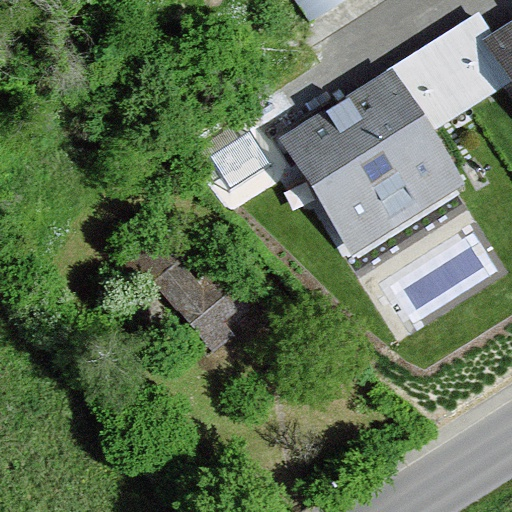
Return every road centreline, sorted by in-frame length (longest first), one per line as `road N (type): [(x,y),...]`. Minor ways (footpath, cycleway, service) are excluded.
road 1 (residential): [(423,0),(293,83)]
road 2 (tertiary): [(392,511),(511,434)]
